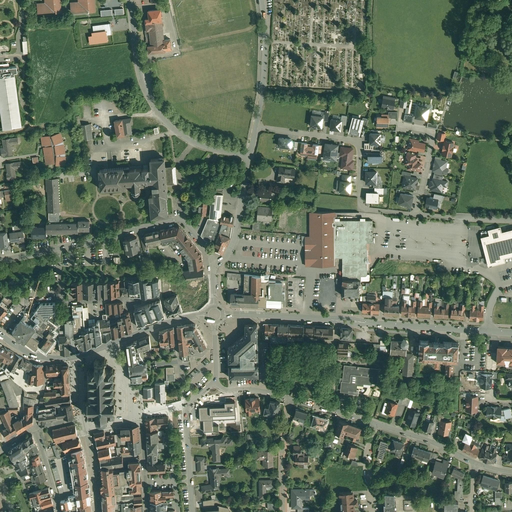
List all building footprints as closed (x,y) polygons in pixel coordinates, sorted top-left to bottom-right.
[(44,0),(45,4),(42,5),(42,7),(37,7),(37,13),(54,11),(54,10),(56,10),(56,13),(61,13),(59,0),(78,0),(79,3),(76,3),(76,6),(71,7),(71,12),(88,10),(88,9),(90,9),(90,12),(95,12),(93,0),(44,0)] [(161,9),(148,11),(149,19),(145,19),(146,23),(145,23),(146,30),(145,31),(146,36),(147,39),(146,40),(147,45),(145,46),(146,49),(148,49),(149,53),(152,52),(152,53),(156,53),(156,52),(165,51),(165,50),(172,49),(170,39),(164,40),(162,21),(161,9)] [(110,23),(93,26),(94,33),(92,33),(94,43),(107,41),(106,35),(111,34),(112,34),(111,23),(110,23)] [(0,102),(1,102),(2,107),(0,107),(0,112),(2,129),(11,128),(21,126),(14,73),(17,73),(16,67),(0,67),(0,102)] [(395,98),(383,96),(381,106),(385,107),(385,108),(389,108),(389,107),(393,108),(395,98)] [(422,107),(417,106),(415,117),(426,119),(428,108),(424,107),(424,106),(422,106),(422,107)] [(388,114),(381,114),(381,117),(377,117),(376,125),(383,125),(383,126),(387,126),(387,125),(388,125),(389,117),(389,114),(388,114)] [(413,116),(405,114),(403,120),(412,122),(413,116)] [(323,116),(312,115),(310,126),(321,127),(322,120),(323,116)] [(132,118),(122,119),(124,135),(124,136),(132,134),(131,125),(133,124),(132,118)] [(355,122),(352,121),(350,128),(354,128),(353,132),(359,134),(360,131),(360,130),(361,126),(362,119),(356,118),(355,122)] [(122,119),(114,121),(117,136),(124,135),(122,119)] [(341,120),(332,119),(330,128),(340,130),(341,124),(341,120)] [(90,124),(80,125),(83,140),(85,140),(85,144),(91,144),(91,139),(92,138),(90,124)] [(60,133),(52,136),(53,138),(50,139),(50,135),(42,137),(43,145),(46,145),(46,147),(44,147),(46,164),(55,163),(54,161),(56,161),(56,165),(64,165),(65,156),(64,156),(64,153),(65,153),(63,144),(62,141),(63,141),(60,133)] [(380,133),(370,133),(370,143),(371,143),(380,143),(380,133)] [(7,138),(6,138),(6,139),(2,139),(3,149),(2,150),(2,149),(3,156),(4,156),(10,155),(13,155),(12,154),(11,143),(16,142),(16,144),(18,144),(17,137),(10,138),(7,138)] [(292,139),(279,138),(278,144),(282,145),(282,146),(291,148),(291,141),(292,139)] [(419,140),(409,138),(407,149),(417,151),(417,150),(424,151),(426,143),(419,141),(419,140)] [(454,142),(445,140),(444,145),(443,145),(442,149),(443,149),(442,154),(451,156),(452,151),(453,147),(454,142)] [(313,145),(307,144),(307,143),(302,142),(301,150),(301,151),(303,151),(303,155),(311,156),(311,158),(317,159),(318,152),(319,145),(313,144),(313,145)] [(338,144),(326,143),(325,152),(324,158),(330,158),(330,157),(336,158),(337,152),(338,144)] [(344,147),(343,156),(342,165),(348,166),(348,168),(353,169),(354,161),(351,161),(353,148),(344,147)] [(371,153),(368,153),(368,161),(378,159),(378,161),(382,161),(382,153),(380,153),(371,153)] [(406,156),(404,164),(408,164),(408,166),(412,167),(412,169),(419,171),(421,164),(416,163),(417,159),(415,158),(406,156)] [(141,168),(130,169),(130,168),(124,168),(108,169),(103,169),(103,170),(99,170),(101,190),(125,188),(125,184),(131,183),(131,184),(130,184),(130,186),(131,186),(130,186),(130,187),(131,187),(131,190),(131,191),(132,191),(133,191),(133,192),(132,193),(132,194),(133,193),(135,194),(134,195),(135,195),(137,195),(138,195),(138,194),(139,193),(140,193),(140,192),(139,192),(139,190),(140,190),(140,191),(141,190),(140,189),(140,186),(141,186),(141,185),(140,185),(140,183),(153,181),(153,188),(154,195),(150,196),(152,216),(168,215),(166,196),(167,195),(166,182),(165,176),(166,175),(166,171),(165,171),(165,165),(164,158),(151,159),(150,159),(151,169),(148,169),(148,168),(143,168),(143,169),(141,169),(141,168)] [(447,161),(435,159),(433,171),(434,171),(443,173),(446,173),(447,168),(445,168),(447,161)] [(5,163),(5,164),(7,174),(6,174),(6,173),(5,173),(7,180),(16,179),(16,178),(14,167),(19,166),(20,168),(21,168),(22,168),(21,161),(20,161),(14,162),(13,162),(12,162),(5,163)] [(176,165),(166,166),(168,184),(177,183),(176,165)] [(295,169),(279,167),(277,181),(278,181),(278,179),(284,180),(284,176),(294,178),(295,169)] [(376,171),(366,171),(366,182),(373,183),(376,183),(376,182),(376,171)] [(410,177),(404,175),(404,176),(403,180),(406,180),(405,187),(410,188),(410,189),(415,190),(416,186),(417,186),(418,182),(417,182),(418,178),(410,177)] [(58,178),(45,178),(46,187),(48,187),(48,191),(47,191),(48,213),(49,213),(49,223),(58,223),(58,216),(59,216),(59,212),(58,178)] [(433,178),(432,181),(430,180),(429,186),(431,187),(430,189),(442,192),(443,186),(446,187),(447,181),(442,180),(433,178)] [(341,181),(337,180),(337,185),(340,186),(340,191),(350,192),(351,182),(350,182),(341,181)] [(221,216),(223,192),(211,191),(209,218),(221,220),(221,216)] [(271,192),(261,191),(260,200),(267,201),(269,201),(270,201),(271,196),(274,197),(275,193),(271,192)] [(378,193),(366,193),(366,201),(371,201),(375,201),(375,199),(379,200),(379,195),(378,195),(378,193)] [(413,195),(401,193),(399,203),(411,206),(413,195)] [(424,206),(437,209),(439,199),(433,198),(426,196),(424,206)] [(208,199),(200,198),(200,202),(199,202),(198,215),(206,216),(208,199)] [(271,208),(259,208),(258,223),(260,223),(260,222),(260,219),(270,220),(271,208)] [(335,212),(310,212),(310,237),(305,237),(305,255),(305,259),(307,260),(310,260),(310,261),(310,262),(309,262),(309,266),(310,266),(311,266),(335,266),(335,258),(335,221),(335,218),(335,212)] [(234,218),(221,216),(221,220),(220,224),(221,224),(232,226),(234,218)] [(209,218),(207,226),(210,226),(209,229),(218,232),(221,224),(220,224),(221,220),(209,218)] [(335,221),(335,258),(342,258),(342,280),(360,280),(360,281),(369,281),(369,280),(369,275),(367,275),(367,272),(367,263),(368,263),(368,260),(367,258),(367,243),(372,243),(372,220),(335,221)] [(89,221),(78,221),(78,223),(78,231),(89,231),(89,221)] [(49,223),(46,223),(46,228),(44,228),(36,228),(36,227),(31,227),(31,238),(46,238),(46,234),(47,234),(52,234),(57,234),(57,228),(59,228),(59,223),(58,223),(49,223)] [(78,223),(59,223),(59,228),(57,228),(57,234),(57,233),(78,233),(78,231),(78,223)] [(191,241),(179,226),(160,231),(162,241),(170,240),(177,239),(178,242),(177,242),(178,243),(176,245),(180,250),(191,241)] [(500,226),(488,229),(489,235),(480,237),(488,266),(497,264),(505,262),(504,258),(511,255),(511,228),(502,231),(500,226)] [(218,234),(209,230),(205,239),(215,243),(218,234)] [(6,231),(0,231),(0,248),(5,247),(5,249),(10,248),(9,244),(8,244),(6,231)] [(22,231),(10,232),(10,237),(10,240),(16,240),(17,242),(24,241),(22,231)] [(160,231),(144,234),(145,238),(147,247),(162,243),(162,241),(160,231)] [(230,238),(220,233),(217,241),(227,245),(230,238)] [(137,237),(124,240),(125,243),(124,243),(125,243),(125,246),(126,249),(125,249),(126,249),(127,254),(140,251),(138,244),(139,244),(138,241),(137,241),(137,237)] [(201,254),(191,241),(180,250),(188,259),(190,270),(203,268),(201,254)] [(227,245),(217,241),(212,250),(222,254),(225,247),(226,248),(227,245)] [(180,250),(176,245),(171,249),(175,254),(180,250)] [(190,270),(189,270),(183,271),(183,274),(184,278),(188,278),(192,277),(192,279),(193,279),(196,279),(200,278),(204,279),(203,268),(190,270)] [(284,280),(268,280),(268,279),(268,278),(267,276),(266,275),(265,274),(264,274),(261,274),(261,276),(244,274),(244,275),(244,281),(243,295),(231,295),(230,305),(282,307),(282,299),(285,299),(285,292),(282,292),(282,287),(284,287),(284,280)] [(125,287),(119,287),(120,296),(130,296),(128,280),(124,280),(125,287)] [(139,280),(128,280),(130,296),(138,296),(141,296),(139,280)] [(139,280),(141,296),(159,295),(158,280),(139,280)] [(342,280),(342,284),(342,296),(359,296),(359,288),(361,287),(360,281),(360,280),(342,280)] [(119,281),(107,282),(108,297),(120,296),(119,287),(119,281)] [(95,282),(82,283),(83,298),(95,297),(95,282)] [(107,282),(95,282),(95,297),(108,297),(107,282)] [(82,283),(72,283),(72,288),(73,288),(73,293),(74,298),(83,298),(82,283)] [(176,295),(170,298),(170,297),(167,298),(167,299),(163,300),(166,309),(165,309),(167,316),(182,311),(182,310),(180,305),(180,304),(179,304),(176,295)] [(376,295),(367,295),(367,301),(369,301),(369,303),(373,304),(373,301),(375,301),(376,295)] [(390,305),(385,305),(384,314),(391,314),(392,298),(388,297),(388,302),(390,302),(390,305)] [(0,302),(0,318),(2,316),(8,309),(5,306),(6,305),(1,300),(0,302)] [(31,315),(36,320),(41,313),(46,317),(50,311),(55,310),(54,300),(41,301),(31,313),(31,315)] [(160,300),(134,310),(139,327),(165,316),(160,300)] [(123,303),(106,304),(106,314),(118,313),(119,314),(120,314),(124,313),(123,303)] [(369,303),(363,303),(362,312),(379,314),(379,304),(373,304),(369,303)] [(85,328),(83,305),(78,305),(72,305),(73,318),(74,334),(74,337),(80,349),(81,349),(87,347),(86,345),(87,344),(88,346),(92,345),(90,330),(86,331),(85,328)] [(124,313),(120,314),(121,318),(118,319),(118,321),(110,324),(112,338),(116,336),(116,337),(123,334),(123,333),(125,332),(126,332),(126,333),(132,330),(132,326),(131,322),(130,320),(131,320),(130,316),(129,312),(124,313)] [(106,314),(102,314),(103,319),(99,320),(100,324),(100,325),(102,342),(112,338),(110,324),(110,321),(107,321),(106,314)] [(42,315),(35,324),(33,326),(31,325),(30,324),(30,326),(24,321),(27,318),(24,316),(22,319),(21,320),(18,324),(18,323),(17,324),(14,327),(15,327),(14,328),(15,328),(12,332),(15,335),(15,336),(16,339),(18,340),(21,340),(21,339),(25,342),(36,349),(38,346),(46,352),(57,338),(53,335),(56,332),(56,331),(53,329),(56,325),(42,315)] [(27,318),(24,321),(30,326),(30,324),(31,325),(33,326),(35,324),(27,318)] [(68,321),(59,322),(60,352),(71,352),(80,349),(74,337),(74,334),(73,318),(68,318),(68,321)] [(245,332),(228,345),(229,376),(259,375),(256,322),(245,323),(245,332)] [(194,324),(192,324),(192,325),(192,324),(185,325),(187,337),(192,337),(194,341),(192,342),(195,348),(197,346),(199,350),(207,345),(197,327),(196,327),(196,326),(196,325),(194,324)] [(272,334),(265,334),(265,324),(263,324),(263,325),(263,332),(262,338),(263,338),(265,338),(265,340),(271,339),(271,343),(287,343),(288,339),(287,339),(288,335),(272,334)] [(288,325),(265,324),(265,334),(272,334),(288,335),(288,334),(288,325)] [(100,325),(98,325),(97,326),(92,327),(92,325),(90,326),(90,327),(90,330),(92,345),(102,342),(100,325)] [(185,325),(177,326),(180,354),(182,354),(189,353),(187,344),(187,337),(185,325)] [(304,326),(289,325),(289,334),(288,334),(288,335),(287,339),(288,339),(294,339),(294,335),(297,335),(297,339),(303,340),(304,326)] [(333,327),(304,326),(303,335),(307,335),(314,335),(314,337),(332,337),(333,327)] [(352,329),(341,328),(340,338),(351,339),(352,336),(352,332),(352,329)] [(167,329),(159,332),(160,345),(162,345),(164,344),(169,343),(167,329)] [(149,336),(137,341),(139,350),(144,348),(148,346),(149,348),(151,347),(149,336)] [(401,341),(391,341),(390,353),(404,354),(405,354),(406,346),(408,345),(408,342),(406,340),(403,339),(401,341)] [(432,343),(428,343),(428,341),(420,340),(419,357),(435,358),(435,361),(435,364),(438,365),(439,361),(438,361),(439,359),(446,359),(445,374),(453,374),(453,364),(451,364),(451,359),(457,360),(457,357),(458,357),(458,346),(458,343),(452,343),(452,342),(443,342),(443,344),(440,344),(440,343),(432,342),(432,343)] [(137,341),(126,345),(128,357),(140,356),(139,350),(137,341)] [(348,343),(338,342),(338,351),(338,356),(347,356),(348,351),(348,343)] [(374,351),(384,351),(384,353),(387,353),(387,345),(374,345),(374,351)] [(511,347),(498,346),(497,355),(497,363),(506,364),(507,364),(511,363),(511,347)] [(14,352),(4,347),(0,354),(0,358),(8,363),(14,352)] [(22,357),(14,352),(8,363),(6,366),(9,368),(10,369),(9,370),(13,373),(15,371),(18,365),(22,357)] [(412,354),(405,354),(404,354),(403,374),(412,375),(413,362),(412,362),(412,355),(412,354)] [(497,355),(486,354),(485,371),(492,372),(498,372),(506,373),(506,369),(506,364),(497,363),(497,355)] [(140,356),(128,357),(129,364),(144,362),(140,356)] [(33,363),(23,358),(22,357),(18,365),(29,371),(33,363)] [(103,360),(102,361),(99,361),(98,360),(97,360),(97,359),(95,359),(95,360),(94,360),(94,362),(95,362),(96,369),(95,369),(94,369),(94,370),(90,370),(90,369),(88,369),(88,370),(88,371),(86,371),(86,372),(88,372),(88,378),(86,378),(86,379),(88,379),(88,385),(87,385),(87,387),(88,387),(88,393),(87,393),(87,394),(88,394),(88,400),(87,400),(87,401),(86,401),(85,401),(84,400),(84,401),(85,402),(85,411),(84,412),(85,413),(86,412),(86,414),(87,415),(88,415),(89,414),(89,418),(88,419),(89,419),(94,419),(96,419),(96,421),(95,422),(96,423),(97,422),(99,424),(99,425),(100,425),(100,424),(103,424),(103,425),(104,425),(104,423),(106,422),(107,423),(108,422),(107,421),(108,419),(109,419),(109,418),(114,418),(114,419),(115,418),(114,417),(114,412),(115,412),(115,411),(116,411),(116,410),(115,410),(115,402),(116,402),(116,400),(115,400),(114,400),(114,394),(115,394),(115,392),(114,392),(114,386),(115,386),(115,385),(114,385),(114,379),(115,379),(115,377),(114,377),(113,371),(115,371),(115,370),(113,370),(113,369),(113,368),(111,368),(111,369),(107,370),(107,369),(106,369),(105,368),(105,367),(106,367),(106,366),(106,364),(106,363),(105,363),(105,362),(106,362),(106,361),(107,361),(107,360),(106,360),(105,360),(105,358),(104,358),(104,360),(103,360)] [(144,362),(129,364),(130,375),(142,373),(143,377),(148,377),(147,372),(145,362),(144,362)] [(61,364),(47,365),(47,378),(52,378),(52,375),(62,374),(62,366),(61,366),(61,364)] [(43,365),(33,365),(32,373),(29,373),(29,379),(28,379),(27,384),(34,384),(34,383),(44,383),(44,381),(43,365)] [(358,367),(344,366),(343,379),(340,379),(340,382),(342,382),(341,390),(347,391),(347,394),(354,394),(354,390),(356,390),(357,384),(363,384),(363,382),(371,383),(376,383),(377,383),(378,369),(359,367),(359,366),(358,366),(358,367)] [(173,367),(166,367),(167,380),(175,380),(174,374),(173,374),(173,367)] [(492,375),(481,374),(481,378),(480,383),(481,383),(480,387),(491,388),(491,384),(492,379),(491,379),(491,378),(492,375)] [(54,385),(61,385),(62,393),(71,393),(70,378),(63,378),(54,378),(54,385)] [(9,380),(1,383),(10,406),(18,406),(19,406),(9,380)] [(165,383),(155,383),(155,387),(151,388),(151,387),(143,387),(144,397),(152,397),(152,395),(156,395),(156,401),(165,400),(165,383)] [(62,396),(45,399),(45,398),(40,397),(40,401),(46,402),(46,406),(54,405),(54,406),(55,406),(56,406),(58,406),(71,403),(70,393),(65,393),(65,395),(62,394),(62,396)] [(236,395),(227,396),(228,408),(229,408),(229,413),(234,412),(235,415),(239,415),(238,412),(239,412),(236,395)] [(27,397),(24,396),(24,405),(33,405),(36,399),(27,397)] [(404,398),(403,398),(400,397),(398,403),(408,406),(409,402),(411,398),(405,396),(404,398)] [(470,397),(467,397),(466,407),(467,407),(466,411),(470,411),(476,411),(476,406),(477,406),(477,401),(478,397),(470,396),(470,397)] [(255,399),(250,399),(246,400),(246,411),(247,411),(247,415),(251,414),(251,410),(260,410),(259,399),(255,399)] [(274,402),(271,401),(270,401),(270,405),(268,404),(267,405),(267,407),(265,406),(265,407),(264,413),(264,415),(268,416),(268,414),(274,415),(274,416),(277,417),(277,416),(278,416),(278,414),(280,413),(280,410),(280,409),(279,408),(280,403),(275,402),(274,402)] [(397,404),(388,402),(386,408),(383,407),(382,413),(386,415),(387,414),(387,413),(394,415),(397,404)] [(71,403),(58,406),(59,412),(58,412),(58,414),(57,414),(58,419),(73,416),(71,403)] [(33,405),(24,405),(24,418),(21,419),(25,427),(33,423),(33,405)] [(7,411),(5,412),(4,409),(0,410),(0,413),(3,420),(11,416),(9,410),(8,406),(5,407),(7,411)] [(54,406),(39,408),(39,422),(41,421),(41,422),(46,421),(58,419),(57,414),(56,406),(55,406),(54,406)] [(497,407),(491,407),(487,407),(486,416),(490,417),(497,418),(497,417),(500,417),(500,420),(506,420),(505,418),(503,410),(501,410),(501,408),(497,407)] [(510,408),(503,410),(505,418),(511,417),(510,408)] [(304,410),(299,409),(299,410),(296,409),(293,418),(300,420),(299,423),(303,424),(305,417),(306,417),(308,413),(304,412),(304,410)] [(208,410),(198,411),(199,420),(195,420),(196,429),(200,429),(200,435),(204,434),(204,432),(209,432),(208,410)] [(414,411),(412,412),(411,411),(409,412),(406,421),(411,423),(411,424),(413,425),(415,424),(416,422),(417,422),(418,419),(417,418),(419,413),(414,411)] [(11,416),(3,420),(6,427),(3,429),(7,439),(18,432),(14,424),(15,424),(14,422),(11,416)] [(328,420),(315,416),(312,425),(313,425),(312,427),(316,428),(316,427),(325,429),(328,420)] [(168,417),(145,419),(146,432),(158,431),(158,427),(168,426),(168,417)] [(19,419),(14,422),(15,424),(18,432),(25,427),(21,419),(20,420),(19,419)] [(347,423),(339,420),(335,433),(336,433),(333,442),(337,443),(338,444),(341,435),(343,436),(344,433),(351,435),(350,439),(355,441),(357,437),(358,437),(361,428),(357,427),(357,426),(354,425),(353,426),(347,424),(347,423)] [(434,422),(425,420),(422,429),(426,430),(425,430),(427,431),(427,430),(431,431),(434,422)] [(443,420),(441,420),(441,421),(439,432),(443,433),(443,434),(447,434),(446,436),(450,437),(451,431),(449,431),(451,422),(443,420)] [(75,424),(52,430),(56,444),(65,441),(64,439),(72,437),(73,439),(79,437),(78,435),(78,436),(75,424)] [(139,426),(121,428),(121,433),(121,439),(128,438),(128,440),(126,440),(126,441),(128,441),(140,440),(139,426)] [(105,436),(104,431),(94,434),(98,449),(109,447),(109,446),(116,445),(114,434),(105,436)] [(158,431),(146,432),(147,442),(157,441),(159,441),(158,437),(158,431)] [(333,432),(326,452),(329,453),(331,449),(332,449),(333,447),(332,446),(333,442),(336,433),(335,433),(333,432)] [(472,436),(466,433),(463,440),(467,442),(466,443),(465,443),(461,451),(469,454),(475,441),(471,439),(472,437),(472,436)] [(32,435),(22,442),(22,441),(22,442),(21,442),(26,453),(27,455),(32,454),(35,452),(38,451),(39,451),(34,439),(32,435)] [(79,437),(73,439),(73,440),(63,443),(64,447),(63,447),(65,453),(72,451),(82,447),(79,437)] [(222,439),(214,440),(212,438),(212,439),(202,439),(202,445),(203,445),(203,446),(204,445),(204,446),(206,446),(205,445),(212,445),(212,449),(213,449),(214,460),(214,461),(219,460),(220,461),(219,460),(218,446),(232,445),(231,440),(227,440),(226,437),(222,437),(222,439)] [(140,440),(128,441),(128,449),(125,449),(125,447),(124,446),(121,446),(122,453),(141,452),(140,440)] [(404,444),(392,440),(390,445),(387,444),(386,448),(396,451),(396,453),(400,454),(404,444)] [(387,443),(380,441),(379,447),(380,447),(378,453),(379,453),(377,457),(383,459),(384,454),(385,452),(385,451),(387,444),(387,443)] [(475,441),(469,454),(476,458),(480,448),(478,445),(479,443),(475,441)] [(21,442),(10,449),(9,449),(13,459),(26,453),(21,442)] [(157,447),(157,442),(147,442),(148,453),(158,453),(157,447)] [(357,447),(348,444),(344,454),(353,457),(357,447)] [(485,444),(483,448),(482,448),(479,458),(486,461),(489,450),(487,450),(488,445),(485,444)] [(300,448),(299,448),(299,446),(294,446),(294,448),(293,448),(293,454),(296,454),(296,456),(295,463),(296,463),(298,463),(298,468),(304,468),(304,463),(307,463),(307,464),(308,464),(308,456),(307,456),(304,456),(304,454),(300,454),(301,448),(300,448)] [(82,447),(72,451),(73,455),(71,455),(73,460),(85,457),(82,447)] [(109,447),(98,449),(100,459),(106,458),(105,457),(111,456),(109,447)] [(425,450),(414,447),(411,454),(411,456),(415,458),(416,456),(423,458),(425,450)] [(493,447),(492,449),(491,451),(489,450),(486,461),(493,463),(496,452),(495,452),(496,448),(493,447)] [(273,450),(263,450),(263,452),(256,452),(257,459),(263,458),(264,466),(263,466),(263,467),(273,466),(273,465),(272,465),(272,461),(272,456),(273,456),(273,450)] [(158,453),(148,453),(148,464),(157,464),(157,457),(159,457),(159,453),(158,453)] [(33,456),(32,457),(33,457),(32,458),(34,464),(41,461),(38,454),(33,456)] [(106,458),(100,459),(101,468),(123,466),(122,455),(118,455),(106,458)] [(23,457),(14,461),(18,468),(27,464),(24,459),(23,457)] [(85,457),(73,460),(71,460),(73,470),(86,467),(85,457)] [(443,460),(436,458),(431,474),(433,471),(439,473),(438,475),(439,475),(443,476),(443,477),(445,471),(446,470),(445,469),(448,461),(444,460),(443,459),(443,460)] [(34,464),(31,465),(32,467),(28,469),(30,475),(31,475),(31,474),(43,469),(41,461),(34,464)] [(140,461),(128,462),(129,469),(120,470),(120,472),(118,472),(118,471),(117,470),(113,470),(109,470),(102,470),(102,472),(102,473),(101,473),(102,474),(102,475),(102,476),(103,476),(103,477),(102,477),(102,479),(103,484),(102,484),(101,484),(101,490),(102,490),(116,492),(122,493),(142,492),(142,485),(142,478),(141,478),(141,475),(141,470),(140,466),(140,461)] [(148,464),(148,469),(149,469),(149,472),(165,471),(165,466),(164,466),(163,463),(157,464),(148,464)] [(27,466),(20,470),(23,478),(30,475),(28,469),(27,466)] [(86,467),(73,470),(76,482),(88,480),(86,467)] [(218,467),(209,468),(210,474),(211,474),(212,484),(202,486),(203,492),(215,490),(215,487),(219,487),(218,475),(227,474),(226,470),(229,470),(229,471),(230,471),(230,468),(225,468),(218,469),(218,467)] [(464,472),(454,467),(451,472),(450,474),(451,474),(458,476),(457,490),(457,491),(463,491),(464,472)] [(43,469),(31,474),(31,475),(33,482),(46,479),(43,469)] [(496,490),(500,480),(483,474),(480,485),(485,486),(484,490),(488,491),(489,488),(496,490)] [(88,480),(76,482),(77,495),(89,493),(88,480)] [(263,481),(263,480),(260,480),(260,498),(266,498),(266,486),(272,486),(272,480),(263,481)] [(49,487),(29,492),(31,497),(32,497),(33,504),(40,502),(40,501),(41,501),(40,500),(51,497),(49,487)] [(305,490),(292,490),(292,508),(302,508),(302,499),(310,499),(310,496),(316,494),(315,491),(314,490),(313,490),(312,489),(306,490),(306,489),(305,489),(305,490)] [(116,492),(102,490),(102,499),(116,501),(116,492)] [(161,490),(150,491),(151,501),(161,501),(161,496),(161,491),(161,490)] [(353,492),(339,493),(339,496),(340,496),(341,503),(340,503),(341,503),(341,509),(340,509),(340,511),(354,511),(354,507),(357,506),(357,500),(353,500),(353,498),(353,492)] [(395,493),(385,492),(385,503),(383,503),(383,511),(391,511),(396,511),(395,493)] [(89,493),(69,496),(69,499),(70,501),(71,500),(77,499),(78,505),(91,503),(89,493)] [(51,497),(40,500),(41,501),(42,505),(35,507),(36,509),(53,504),(51,497)] [(69,499),(61,501),(62,507),(69,506),(70,506),(72,506),(71,500),(70,501),(69,499)] [(116,501),(102,499),(103,508),(115,510),(116,503),(116,501)] [(213,499),(204,501),(204,507),(203,507),(203,508),(207,507),(206,511),(230,511),(228,508),(222,506),(222,507),(213,508),(213,499)] [(125,502),(120,502),(116,501),(116,503),(117,503),(119,503),(119,510),(121,510),(125,511),(125,506),(125,502)] [(161,501),(151,501),(152,511),(163,511),(162,501),(161,501)] [(457,511),(458,502),(445,501),(444,509),(442,509),(441,511),(457,511)] [(78,505),(76,505),(76,511),(92,511),(91,503),(78,505)]
